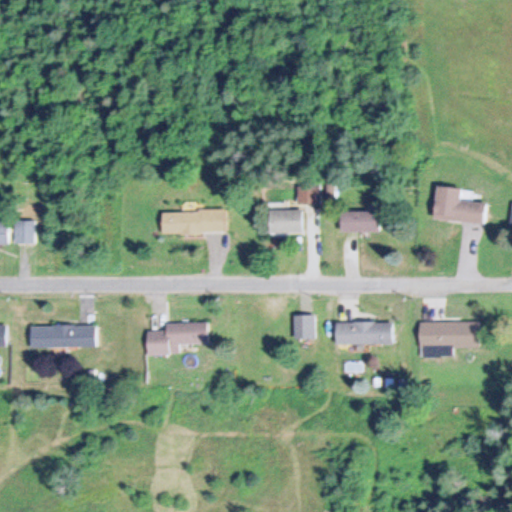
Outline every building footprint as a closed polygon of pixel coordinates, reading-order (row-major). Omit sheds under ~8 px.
[(484,223),(486,201),(461,199),(462,187),(437,184),(434,218),(484,223)] [(300,201),(316,201),(316,186),(300,186),(300,201)] [(270,232),(303,232),(303,208),(270,208),(270,232)] [(226,209),(163,209),(163,233),(226,233),(226,209)] [(341,210),(341,230),(381,230),(381,210),(341,210)] [(34,242),(34,217),(15,217),(15,242),(34,242)] [(0,221),(0,242),(8,243),(8,221),(0,221)] [(393,321),(336,321),(336,343),(393,343),(393,321)] [(421,321),(421,355),(453,355),(453,346),(479,346),(479,321),(421,321)] [(148,330),(148,354),(180,354),(180,343),(209,343),(209,322),(167,322),(167,330),(148,330)] [(96,346),(96,325),(31,325),(31,346),(96,346)]
